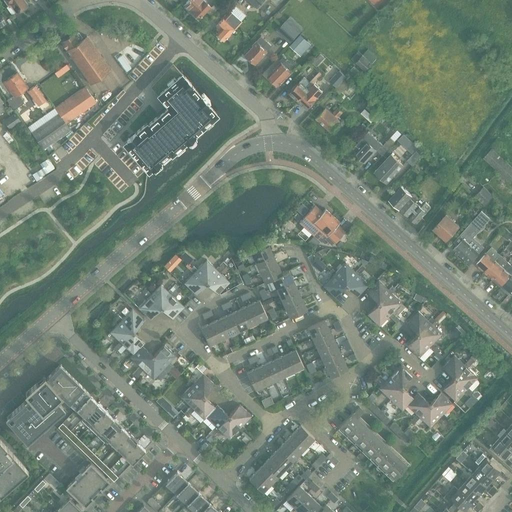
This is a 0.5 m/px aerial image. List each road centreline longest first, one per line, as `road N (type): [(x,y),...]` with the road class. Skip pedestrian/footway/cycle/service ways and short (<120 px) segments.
road 1 (tertiary): [(511,336),(296,147),(268,143)]
road 2 (tertiary): [(52,317),(238,154),(268,143)]
road 3 (unclassified): [(268,143),(267,122),(132,0)]
road 4 (unclassified): [(179,441),(52,317)]
road 5 (residential): [(214,367),(179,331),(206,304),(242,287)]
road 6 (residential): [(327,309),(214,367)]
